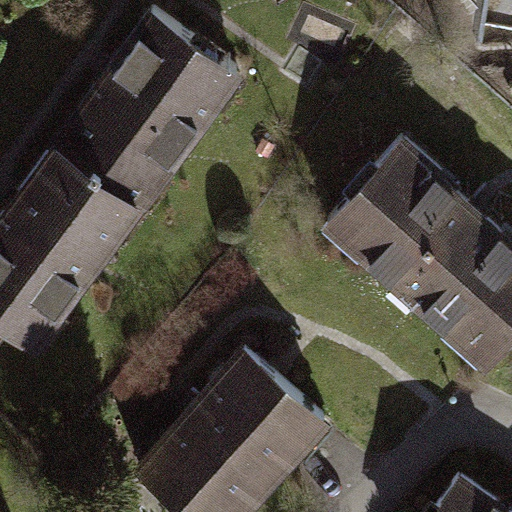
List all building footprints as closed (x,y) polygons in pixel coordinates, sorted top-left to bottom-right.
[(48,138),(126,195),(130,197),(228,63),(146,4),(48,138)] [(494,331),(511,308),(511,254),(497,243),(511,224),(511,182),(401,96),(322,196),(494,331)] [(104,225),(126,195),(48,138),(0,203),(0,319),(25,338),(105,226),(104,225)] [(237,339),(132,460),(191,511),(228,511),(318,409),(237,339)] [(511,511),(511,510),(451,468),(420,511),(511,511)]
